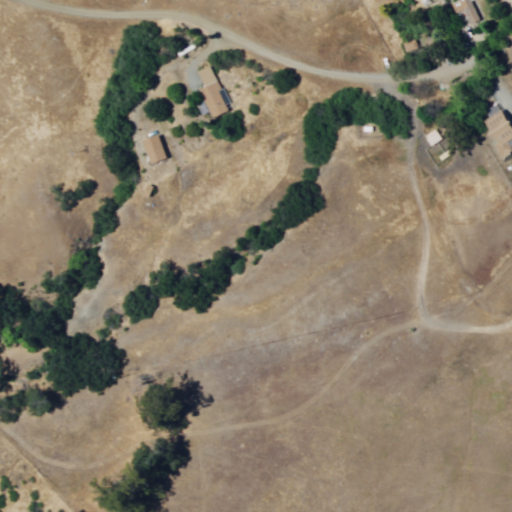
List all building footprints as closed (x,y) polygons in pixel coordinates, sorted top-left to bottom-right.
[(475,0),(463,0),(455,4),(460,14),(468,10),(475,24),(485,19),(475,0)] [(213,64),(201,71),(207,83),(198,88),(214,119),(232,110),(222,91),(225,89),(213,64)] [(511,119),(502,105),(490,113),(494,118),(490,121),(503,140),(496,145),(506,160),(511,156),(511,119)] [(434,146),(444,139),(437,129),(428,136),(429,138),(428,139),(434,146)] [(159,135),(144,142),(155,164),(170,157),(159,135)] [(441,157),(451,150),(454,154),(444,161),(441,157)] [(146,195),(150,185),(156,187),(152,198),(146,195)]
